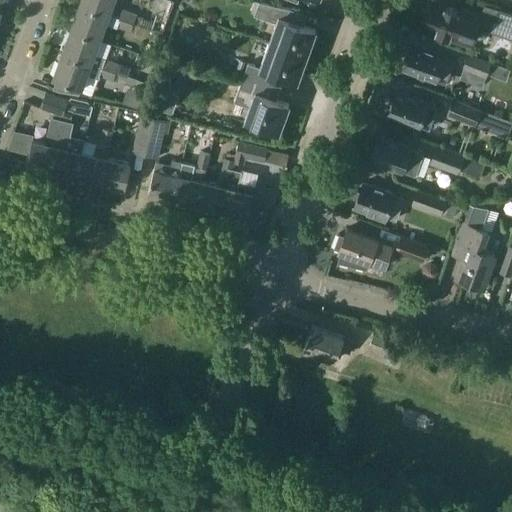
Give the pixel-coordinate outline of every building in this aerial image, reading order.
[(82,0),(81,3),(109,13),(113,0),(82,0)] [(423,8),(420,15),(423,19),(420,26),(437,31),(438,35),(445,38),(448,35),(459,39),(460,36),(472,40),(477,39),(481,27),(511,38),(511,12),(498,8),(495,19),(464,8),(462,12),(429,0),(427,7),(423,8)] [(277,22),(269,43),(306,56),(316,29),(282,16),(285,6),(269,3),(259,1),(255,14),(264,17),(277,22)] [(72,28),(100,38),(109,13),(81,3),(72,28)] [(120,18),(133,22),(144,26),(147,18),(123,10),(120,18)] [(130,31),(131,29),(133,22),(120,18),(117,26),(130,31)] [(100,38),(72,28),(63,53),(90,65),(94,54),(106,58),(110,44),(99,40),(100,38)] [(306,56),(269,43),(260,67),(248,62),(244,74),(259,80),(263,68),(297,81),(306,56)] [(402,65),(405,66),(405,68),(435,80),(436,78),(445,82),(452,61),(443,58),(443,56),(413,45),(409,56),(406,55),(402,65)] [(90,65),(63,53),(54,77),(82,87),(86,75),(98,80),(99,78),(97,77),(100,69),(90,65)] [(485,77),(487,73),(490,64),(468,56),(463,68),(485,77)] [(105,59),(103,65),(102,66),(116,71),(119,64),(105,59)] [(490,64),(487,73),(506,79),(510,69),(490,62),(490,64)] [(116,71),(102,66),(100,74),(113,79),(116,71)] [(259,80),(244,74),(234,100),(250,106),(245,120),(279,132),(289,103),(255,91),(259,80)] [(427,102),(396,91),(392,102),(389,100),(385,111),(389,112),(388,114),(418,126),(419,124),(428,128),(436,107),(427,103),(427,102)] [(39,108),(62,116),(67,99),(44,92),(39,108)] [(480,109),(452,99),(446,115),(474,125),(480,109)] [(146,153),(154,117),(142,114),(133,150),(146,153)] [(166,119),(154,117),(146,153),(158,156),(166,119)] [(81,151),(76,175),(101,181),(107,157),(113,129),(104,127),(100,142),(97,141),(94,154),(81,151)] [(57,145),(60,134),(50,131),(47,142),(32,139),(27,163),(51,169),(57,145)] [(60,134),(57,145),(51,169),(76,175),(81,151),(84,140),(60,134)] [(410,147),(379,135),(374,146),(373,146),(368,156),(371,157),(370,159),(386,165),(385,167),(396,171),(396,169),(401,171),(401,169),(411,172),(418,151),(409,148),(410,147)] [(244,164),(246,155),(263,160),(266,147),(238,141),(234,162),(244,164)] [(462,158),(435,148),(430,163),(456,174),(458,169),(479,177),(485,163),(463,155),(462,158)] [(200,150),(196,166),(206,168),(210,153),(200,150)] [(221,172),(230,174),(231,174),(232,168),(234,158),(225,156),(221,172)] [(131,163),(107,157),(101,181),(125,187),(131,163)] [(179,174),(182,161),(172,159),(171,163),(156,160),(155,168),(148,192),(173,198),(179,174)] [(179,174),(173,198),(198,204),(203,180),(204,180),(206,168),(196,166),(194,166),(192,177),(179,174)] [(230,174),(222,210),(247,216),(254,185),(239,181),(241,171),(232,168),(231,174),(230,174)] [(203,180),(198,204),(222,210),(230,174),(221,172),(220,172),(218,183),(204,180),(203,180)] [(394,193),(364,182),(360,193),(357,192),(352,202),(356,203),(355,206),(369,211),(368,214),(384,220),(386,215),(395,219),(403,198),(394,195),(394,193)] [(439,213),(440,213),(444,200),(417,190),(412,204),(439,213)] [(444,200),(440,213),(453,218),(458,204),(444,200)] [(488,231),(481,228),(488,209),(469,202),(450,253),(463,258),(457,277),(483,286),(494,254),(482,250),(488,231)] [(366,268),(369,260),(385,266),(392,246),(377,239),(347,227),(344,236),(339,235),(335,247),(340,249),(339,250),(343,252),(339,261),(366,268)] [(396,250),(425,261),(430,245),(401,235),(396,250)] [(511,271),(511,244),(508,243),(498,270),(511,275),(511,271)] [(313,324),(304,349),(336,361),(340,349),(350,353),(355,341),(344,337),(345,336),(313,324)] [(373,335),(369,346),(417,364),(421,352),(396,343),(373,335)] [(511,364),(466,353),(464,363),(511,374),(511,364)] [(427,416),(406,409),(401,423),(422,430),(427,416)]
